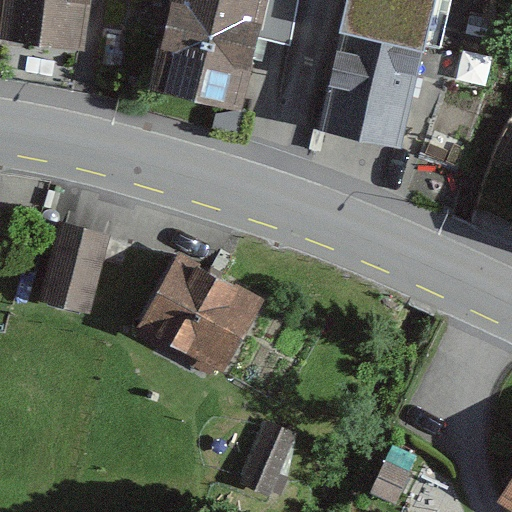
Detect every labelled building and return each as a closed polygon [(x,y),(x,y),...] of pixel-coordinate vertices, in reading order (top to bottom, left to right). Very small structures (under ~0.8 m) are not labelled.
[(87,0),(0,0),(0,31),(82,42),(87,0)] [(276,2),(267,0),(177,0),(154,90),(247,113),(276,2)] [(439,0),(352,0),(325,134),(408,151),(439,0)] [(113,238),(61,224),(41,302),(93,316),(113,238)] [(268,300),(182,257),(143,334),(229,378),(268,300)] [(299,439),(263,422),(237,476),(273,493),(299,439)] [(419,466),(390,452),(371,491),(400,505),(419,466)] [(511,486),(502,502),(511,508),(511,486)]
